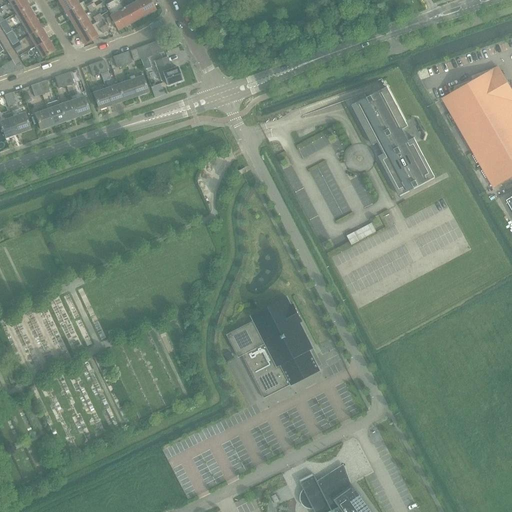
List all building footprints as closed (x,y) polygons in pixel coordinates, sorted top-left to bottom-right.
[(28,7),(24,0),(14,0),(10,3),(16,14),(28,7)] [(79,5),(75,0),(62,0),(59,2),(65,13),(79,5)] [(118,31),(131,24),(117,0),(115,0),(106,5),(111,15),(110,15),(118,31)] [(117,0),(131,24),(142,17),(134,2),(124,8),(119,0),(117,0)] [(142,17),(155,11),(149,0),(138,0),(134,2),(142,17)] [(96,8),(93,3),(86,7),(89,12),(96,8)] [(85,15),(79,5),(65,13),(71,23),(85,15)] [(35,18),(28,7),(16,14),(23,25),(35,18)] [(103,19),(100,13),(92,18),(95,23),(103,19)] [(91,26),(85,15),(71,23),(78,34),(91,26)] [(42,29),(35,18),(23,25),(29,36),(42,29)] [(4,21),(0,23),(0,25),(3,31),(10,27),(6,21),(4,22),(4,21)] [(103,34),(109,30),(106,25),(100,28),(103,34)] [(98,37),(91,26),(78,34),(84,45),(98,37)] [(48,39),(42,29),(29,36),(36,47),(48,39)] [(0,37),(0,40),(5,49),(10,46),(4,35),(0,37)] [(14,35),(8,39),(12,44),(18,41),(14,35)] [(55,50),(48,39),(36,47),(43,58),(55,50)] [(161,40),(155,42),(159,53),(165,51),(161,40)] [(155,42),(149,44),(153,55),(159,53),(155,42)] [(18,43),(12,46),(15,52),(21,48),(18,43)] [(149,44),(143,46),(147,58),(153,55),(149,44)] [(5,49),(12,60),(17,57),(10,46),(5,49)] [(147,58),(143,46),(137,48),(141,60),(147,58)] [(132,63),(128,52),(121,54),(125,65),(132,63)] [(118,68),(125,65),(121,54),(114,57),(118,68)] [(167,85),(182,80),(178,67),(171,69),(167,57),(155,62),(162,80),(165,79),(167,85)] [(147,58),(141,60),(144,68),(150,66),(147,58)] [(15,65),(12,60),(0,67),(0,77),(24,69),(20,62),(15,65)] [(108,72),(104,60),(97,63),(101,74),(108,72)] [(93,77),(101,74),(97,63),(89,65),(93,77)] [(452,93),(442,98),(493,187),(511,175),(511,90),(506,80),(498,66),(493,69),(474,80),(454,92),(452,93)] [(74,83),(70,72),(63,75),(66,86),(74,83)] [(59,88),(66,86),(63,75),(55,78),(59,88)] [(142,76),(129,80),(135,96),(147,92),(142,76)] [(49,91),(46,81),(46,80),(38,83),(42,94),(49,91)] [(129,80),(118,84),(123,100),(135,96),(129,80)] [(35,97),(42,94),(38,83),(31,85),(35,97)] [(118,84),(106,89),(111,105),(123,100),(118,84)] [(387,87),(366,98),(352,105),(372,145),(377,142),(383,154),(378,156),(399,196),(434,177),(414,138),(408,141),(402,129),(407,126),(387,87)] [(99,109),(111,105),(106,89),(93,93),(99,109)] [(15,103),(11,92),(4,95),(8,106),(15,103)] [(83,96),(71,101),(77,117),(89,112),(83,96)] [(46,104),(47,109),(53,125),(65,121),(59,105),(58,100),(46,104)] [(71,101),(59,105),(65,121),(77,117),(71,101)] [(40,130),(53,125),(47,109),(35,113),(40,130)] [(24,113),(12,117),(18,134),(30,129),(24,113)] [(12,117),(0,121),(0,122),(1,126),(5,138),(18,134),(12,117)] [(350,241),(351,244),(376,232),(371,223),(347,235),(350,241)] [(254,321),(227,335),(232,345),(238,358),(242,356),(264,398),(291,384),(291,385),(300,381),(299,378),(310,373),(311,375),(320,371),(309,350),(313,348),(300,323),(302,321),(293,304),(291,305),(287,297),(251,316),(254,321)] [(312,509),(313,511),(373,511),(353,485),(351,487),(344,472),(344,471),(345,471),(345,470),(345,469),(344,468),(343,467),(342,467),(341,467),(340,468),(339,469),(339,470),(339,471),(317,482),(314,474),(299,482),(303,489),(302,490),(302,491),(301,492),(300,493),(300,494),(300,495),(300,496),(300,498),(300,499),(300,500),(300,501),(301,502),(301,503),(302,504),(302,505),(303,506),(304,506),(306,507),(307,508),(309,509),(310,509),(312,509)] [(81,511),(75,501),(66,506),(69,511),(81,511)]
